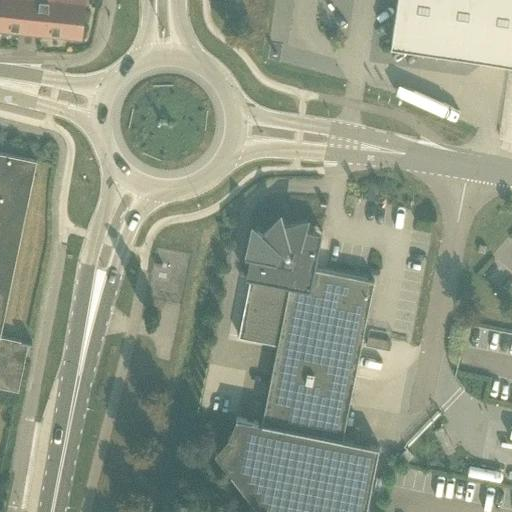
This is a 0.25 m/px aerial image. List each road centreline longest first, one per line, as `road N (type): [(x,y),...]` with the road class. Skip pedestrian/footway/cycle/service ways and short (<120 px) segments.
road 1 (secondary): [(53,511),(98,284),(135,184)]
road 2 (unclassified): [(511,174),(234,130)]
road 3 (secondary): [(135,184),(174,192),(195,186),(224,161),(234,130)]
